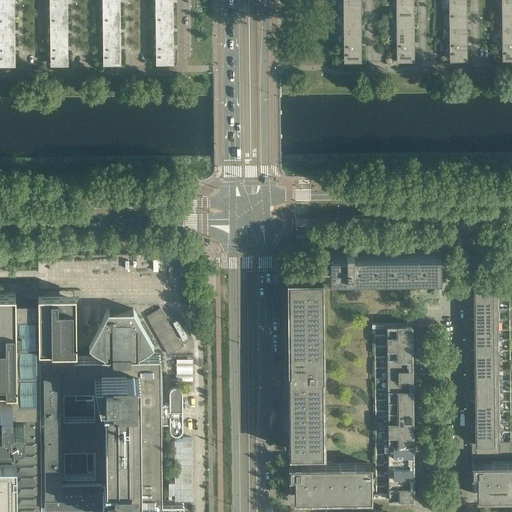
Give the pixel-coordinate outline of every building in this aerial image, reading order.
[(0,0),(0,17),(14,17),(13,0),(0,0)] [(67,17),(66,0),(49,0),(50,17),(67,17)] [(119,16),(119,0),(102,0),(102,16),(119,16)] [(172,16),(171,0),(155,0),(155,16),(172,16)] [(360,14),(359,0),(343,0),(343,15),(360,14)] [(413,14),(412,0),(395,0),(396,14),(413,14)] [(466,13),(465,0),(448,0),(449,13),(466,13)] [(511,12),(511,0),(501,0),(502,13),(511,12)] [(511,42),(511,12),(502,13),(502,42),(511,42)] [(466,43),(466,25),(466,13),(449,13),(449,43),(466,43)] [(360,44),(360,27),(360,14),(343,15),(343,44),(360,44)] [(413,43),(413,26),(413,14),(396,14),(396,43),(413,43)] [(120,46),(119,29),(119,16),(102,16),(103,46),(120,46)] [(172,45),(172,28),(172,16),(155,16),(156,45),(172,45)] [(0,47),(14,47),(14,30),(14,17),(0,17),(0,47)] [(67,46),(67,30),(67,17),(50,17),(50,46),(67,46)] [(511,57),(511,42),(502,42),(502,58),(511,57)] [(413,59),(413,48),(413,43),(396,43),(396,59),(413,59)] [(466,59),(466,46),(466,43),(449,43),(449,59),(466,59)] [(360,60),(360,48),(360,44),(343,44),(344,60),(360,60)] [(173,62),(172,50),(172,45),(156,45),(156,62),(173,62)] [(67,63),(67,51),(67,46),(50,46),(50,63),(67,63)] [(120,62),(120,50),(120,46),(103,46),(103,62),(120,62)] [(0,63),(14,63),(14,51),(14,47),(0,47),(0,63)] [(439,273),(439,252),(362,253),(361,246),(352,246),(352,245),(345,245),(345,253),(329,253),(330,274),(439,273)] [(202,266),(198,258),(194,261),(198,268),(202,266)] [(497,278),(474,278),(474,279),(476,285),(476,288),(476,289),(497,288),(497,280),(501,280),(501,278),(497,278)] [(169,500),(162,500),(161,457),(161,453),(161,423),(169,423),(170,428),(170,429),(170,430),(171,431),(171,432),(172,433),(174,434),(175,434),(177,434),(178,434),(179,433),(180,433),(181,432),(182,431),(182,430),(183,429),(183,428),(182,392),(182,391),(182,390),(182,389),(181,389),(181,388),(180,387),(178,386),(177,386),(176,385),(175,385),(174,386),(172,386),(171,387),(170,388),(170,389),(169,390),(169,391),(169,392),(169,404),(160,404),(160,355),(139,356),(138,354),(140,353),(143,351),(146,350),(149,348),(152,345),(153,344),(133,308),(132,308),(132,309),(109,309),(108,309),(89,345),(90,346),(93,348),(96,350),(99,352),(102,353),(104,354),(104,356),(73,356),(73,344),(76,344),(75,288),(38,288),(38,297),(15,297),(15,288),(0,288),(0,511),(183,511),(183,500),(171,500),(169,500)] [(501,291),(501,288),(497,288),(476,289),(476,288),(474,288),(474,289),(476,295),(476,298),(476,299),(497,299),(497,291),(501,291)] [(501,301),(501,299),(497,299),(476,299),(476,298),(474,298),(474,299),(476,305),(476,308),(476,309),(497,309),(497,301),(501,301)] [(160,307),(146,315),(167,354),(171,352),(182,346),(167,320),(160,307)] [(501,311),(501,309),(497,309),(476,309),(476,308),(474,308),(474,310),(476,315),(476,319),(497,319),(497,311),(501,311)] [(502,322),(501,319),(497,319),(476,319),(474,319),(475,320),(476,326),(476,329),(476,330),(498,329),(497,322),(502,322)] [(183,340),(187,337),(177,320),(173,322),(183,340)] [(289,366),(290,498),(384,497),(388,497),(409,497),(407,324),(386,324),(382,324),(372,324),(373,425),(323,426),(323,365),(322,365),(319,365),(289,366)] [(498,337),(498,329),(476,330),(476,334),(475,339),(475,341),(476,341),(476,340),(498,340),(502,340),(502,337),(498,337)] [(498,347),(498,340),(476,340),(476,341),(476,344),(475,350),(475,351),(476,351),(476,350),(498,350),(502,350),(502,347),(498,347)] [(498,358),(498,350),(476,350),(476,351),(476,354),(475,360),(475,361),(476,361),(476,360),(498,360),(502,360),(502,358),(498,358)] [(498,368),(498,360),(476,360),(476,361),(476,364),(475,370),(475,371),(476,371),(498,370),(502,370),(502,368),(498,368)] [(498,378),(498,370),(476,371),(476,374),(475,380),(475,381),(477,381),(498,381),(502,381),(502,378),(498,378)] [(498,388),(498,381),(477,381),(477,385),(475,390),(475,392),(477,392),(477,391),(498,391),(502,391),(502,388),(498,388)] [(498,398),(498,391),(477,391),(477,392),(477,395),(475,400),(475,402),(477,402),(477,401),(498,401),(502,401),(502,398),(498,398)] [(498,409),(498,401),(477,401),(477,402),(477,405),(476,411),(475,412),(477,412),(477,411),(498,411),(503,411),(502,408),(498,409)] [(499,419),(498,411),(477,411),(477,412),(477,415),(476,421),(475,422),(477,422),(499,421),(503,421),(503,419),(499,419)] [(511,420),(471,421),(471,496),(511,495),(511,420)] [(174,452),(161,453),(161,457),(174,457),(174,479),(168,480),(168,492),(169,500),(171,500),(171,492),(174,491),(175,497),(193,497),(192,437),(174,437),(174,450),(174,452)]
